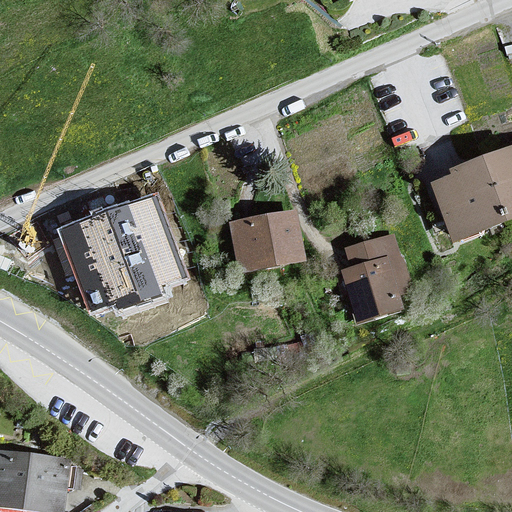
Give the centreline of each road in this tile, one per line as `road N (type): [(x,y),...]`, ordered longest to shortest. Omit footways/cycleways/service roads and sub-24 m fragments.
road 1 (tertiary): [(0,221),(511,1)]
road 2 (tertiary): [(303,511),(0,322)]
road 3 (track): [(511,282),(277,402),(201,454)]
